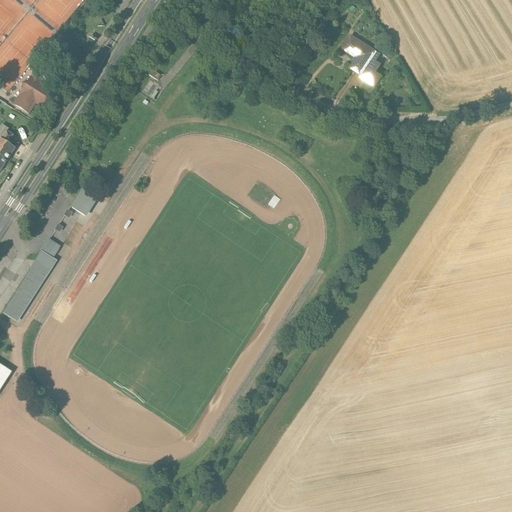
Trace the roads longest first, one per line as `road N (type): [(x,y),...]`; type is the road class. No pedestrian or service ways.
road 1 (primary): [(0,229),(150,0)]
road 2 (primary): [(138,0),(0,213)]
